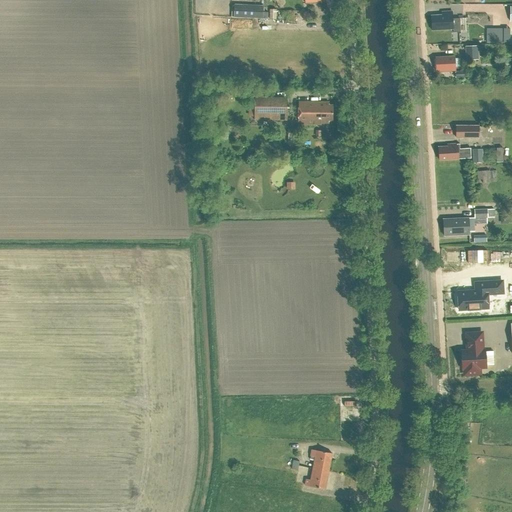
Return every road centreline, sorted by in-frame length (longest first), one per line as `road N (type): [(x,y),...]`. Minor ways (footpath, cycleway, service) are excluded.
road 1 (unclassified): [(366,511),(376,431),(350,0)]
road 2 (secondary): [(421,511),(432,415),(407,0)]
